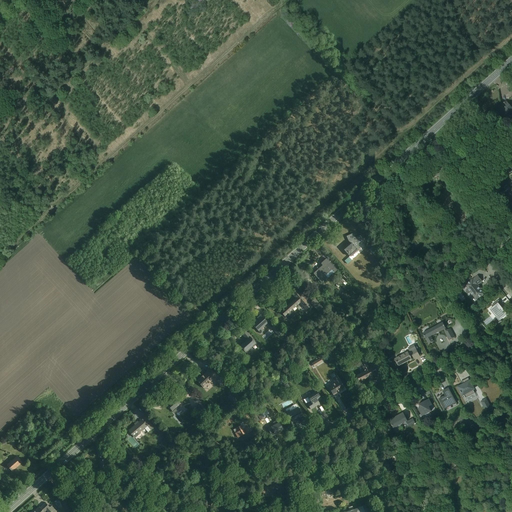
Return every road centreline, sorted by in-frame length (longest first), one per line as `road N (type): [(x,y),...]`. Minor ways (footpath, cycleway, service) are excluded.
road 1 (secondary): [(7,511),(511,59)]
road 2 (residential): [(511,330),(290,455),(282,511)]
